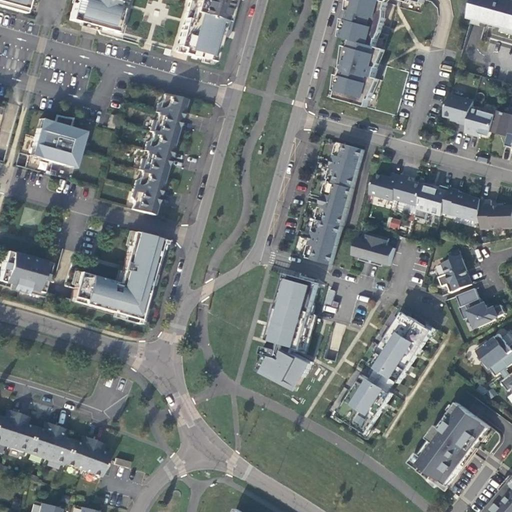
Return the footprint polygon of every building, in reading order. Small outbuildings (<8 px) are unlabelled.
[(0,0),(0,3),(24,10),(27,0),(0,0)] [(73,0),(69,20),(84,24),(88,9),(106,14),(102,28),(121,34),(129,0),(190,0),(185,19),(191,20),(189,26),(183,25),(176,52),(191,56),(191,58),(197,59),(197,58),(213,62),(220,35),(215,33),(217,27),(222,29),(228,6),(231,7),(233,0),(73,0)] [(353,0),(353,2),(350,12),(351,12),(348,21),(343,38),(352,41),(350,48),(346,63),(350,64),(348,71),(344,69),(344,70),(342,77),(338,92),(336,99),(367,108),(370,100),(370,101),(376,79),(375,79),(378,69),(377,69),(382,49),(376,47),(378,40),(376,40),(379,32),(375,31),(377,24),(384,26),(386,19),(382,17),(384,11),(386,11),(388,3),(383,2),(383,0),(408,0),(409,0),(424,4),(425,0),(353,0)] [(511,0),(477,0),(472,19),(478,20),(487,23),(506,28),(511,29),(511,0)] [(88,9),(84,24),(102,28),(106,14),(88,9)] [(382,33),(384,26),(377,24),(375,31),(379,32),(376,40),(378,40),(379,40),(382,33)] [(376,79),(370,101),(372,101),(381,80),(376,79)] [(184,100),(163,94),(161,101),(157,104),(154,112),(158,113),(179,119),(184,100)] [(451,95),(444,117),(459,121),(458,123),(468,126),(473,109),(475,101),(451,95)] [(481,134),(491,137),(492,132),(497,115),(473,109),(468,126),(466,133),(480,137),(481,134)] [(511,121),(511,114),(498,111),(497,115),(492,132),(508,137),(509,133),(511,121)] [(179,119),(158,113),(156,121),(152,120),(149,131),(152,132),(174,138),(179,119)] [(113,129),(117,117),(110,115),(106,127),(113,129)] [(77,159),(84,132),(69,127),(70,123),(65,122),(62,121),(63,118),(55,116),(53,123),(43,120),(40,130),(36,129),(31,146),(35,147),(33,157),(70,167),(73,158),(77,159)] [(174,138),(152,132),(150,140),(146,142),(144,151),(147,151),(168,157),(174,138)] [(307,258),(333,266),(365,150),(339,143),(338,145),(334,159),(348,163),(347,169),(332,166),(331,169),(324,198),(323,198),(338,202),(336,208),(322,204),(314,232),(313,236),(327,240),(325,246),(311,242),(310,246),(307,258)] [(168,157),(147,151),(145,160),(141,159),(138,170),(142,171),(163,177),(168,157)] [(332,166),(347,169),(348,163),(334,159),(335,155),(334,155),(330,169),(331,169),(332,166)] [(133,189),(158,196),(163,177),(142,171),(140,178),(135,180),(133,189)] [(371,194),(395,201),(395,199),(402,176),(393,174),(392,179),(385,177),(376,174),(371,194)] [(416,183),(409,182),(411,177),(402,175),(402,176),(395,199),(420,206),(425,186),(416,183)] [(443,213),(450,188),(441,185),(440,190),(436,188),(436,186),(433,185),(426,183),(425,186),(420,206),(416,217),(427,220),(429,212),(443,216),(443,213)] [(461,191),(450,188),(443,213),(454,216),(454,215),(482,223),(481,201),(481,199),(468,196),(469,195),(465,194),(460,193),(461,191)] [(158,196),(133,189),(131,197),(133,202),(131,209),(152,215),(158,196)] [(322,204),(336,208),(338,202),(323,198),(324,198),(323,198),(321,204),(322,204)] [(511,228),(511,206),(500,206),(493,207),(492,200),(481,201),(482,223),(482,229),(511,228)] [(390,217),(386,226),(397,230),(401,220),(390,217)] [(138,320),(161,240),(132,232),(117,286),(110,284),(111,281),(78,272),(71,297),(83,301),(82,304),(138,320)] [(311,242),(325,246),(327,240),(313,236),(314,232),(312,232),(309,245),(310,246),(311,242)] [(364,258),(363,261),(372,263),(379,236),(369,233),(367,240),(359,238),(354,255),(361,257),(364,258)] [(372,263),(380,266),(381,263),(384,264),(391,266),(396,249),(388,246),(390,239),(379,236),(372,263)] [(465,272),(468,271),(465,263),(460,250),(450,254),(453,260),(444,263),(448,274),(440,277),(443,287),(448,285),(452,293),(473,284),(470,276),(467,277),(465,272)] [(20,256),(5,251),(0,269),(0,281),(11,285),(26,289),(41,293),(49,264),(35,260),(36,255),(28,252),(27,257),(20,256)] [(291,276),(286,274),(282,289),(287,290),(291,276)] [(320,284),(291,276),(287,290),(282,289),(278,305),(274,318),(272,327),(268,340),(272,341),(273,342),(270,348),(269,348),(266,347),(260,367),(266,370),(264,374),(273,378),(275,375),(283,379),(298,388),(304,377),(305,377),(313,364),(295,355),(298,349),(302,350),(302,349),(320,284)] [(11,285),(10,290),(25,294),(26,289),(11,285)] [(494,321),(494,319),(506,314),(502,305),(490,311),(487,305),(485,305),(483,306),(480,300),(481,299),(480,299),(479,295),(476,289),(458,296),(462,308),(467,306),(472,317),(477,328),(494,321)] [(472,317),(467,306),(462,308),(460,309),(465,320),(472,317)] [(373,366),(406,314),(405,313),(372,365),(373,366)] [(433,331),(406,314),(373,366),(374,367),(388,376),(399,382),(400,383),(433,331)] [(433,331),(400,383),(401,383),(434,331),(433,331)] [(511,349),(509,352),(507,349),(511,344),(511,334),(510,332),(500,340),(498,337),(488,345),(486,343),(477,350),(485,361),(482,363),(489,371),(491,369),(497,376),(511,365),(511,349)] [(388,376),(374,367),(370,374),(375,377),(384,383),(388,376)] [(511,374),(502,382),(509,391),(511,389),(511,374)] [(341,417),(366,376),(365,375),(339,416),(341,417)] [(373,380),(366,376),(341,417),(367,434),(393,393),(392,392),(373,380)] [(384,383),(375,377),(373,380),(392,392),(399,382),(388,376),(384,383)] [(297,391),(298,388),(283,379),(281,383),(297,391)] [(490,391),(482,385),(478,390),(485,395),(490,391)] [(393,393),(367,434),(369,435),(394,394),(393,393)] [(492,428),(459,403),(449,416),(450,416),(453,419),(444,431),(441,428),(438,426),(428,439),(431,441),(434,443),(424,458),(420,455),(417,453),(410,464),(421,472),(424,468),(435,477),(433,480),(446,490),(492,428)] [(4,417),(0,415),(0,445),(6,447),(17,413),(9,411),(7,418),(4,417)] [(25,416),(17,413),(6,447),(25,453),(34,427),(26,424),(23,423),(25,416)] [(453,419),(450,416),(441,428),(444,431),(453,419)] [(44,460),(55,426),(48,423),(45,430),(41,429),(34,427),(25,453),(44,460)] [(55,426),(44,460),(62,466),(63,463),(72,440),(64,437),(61,436),(63,429),(55,426)] [(81,470),(93,440),(85,437),(83,444),(79,442),(72,440),(63,463),(81,470)] [(93,440),(81,470),(100,477),(101,474),(109,454),(102,451),(98,449),(100,443),(93,440)] [(424,458),(434,443),(431,441),(420,455),(424,458)] [(128,468),(130,462),(115,458),(114,464),(128,468)] [(511,511),(511,482),(485,511),(511,511)] [(59,511),(60,509),(40,503),(37,511),(59,511)]
